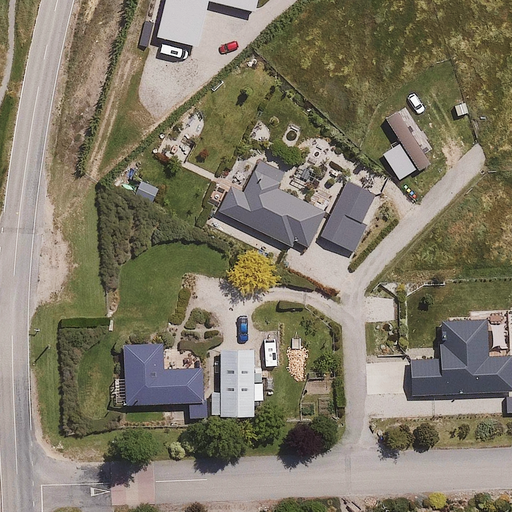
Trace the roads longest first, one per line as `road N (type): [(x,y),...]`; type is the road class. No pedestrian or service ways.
road 1 (tertiary): [(11,303),(31,121),(58,0)]
road 2 (residential): [(97,484),(358,480)]
road 3 (tertiary): [(17,485),(11,303)]
road 4 (residential): [(358,480),(353,302)]
road 5 (residential): [(358,480),(511,469)]
